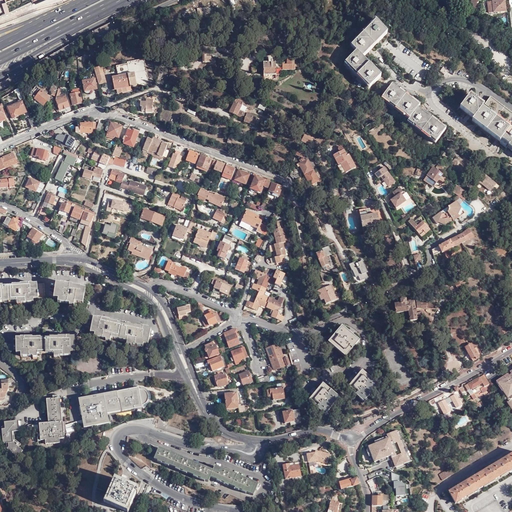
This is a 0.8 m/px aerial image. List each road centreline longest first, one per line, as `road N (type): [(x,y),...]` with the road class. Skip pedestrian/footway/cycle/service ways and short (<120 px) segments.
road 1 (residential): [(257,440),(249,454),(200,449),(135,428),(114,441),(127,462),(169,491),(237,511)]
road 2 (residential): [(0,148),(97,113),(283,180)]
road 3 (residential): [(240,317),(289,331),(317,324),(418,276),(440,240)]
road 4 (residential): [(353,439),(511,350)]
road 5 (tertiary): [(0,79),(146,0)]
road 6 (unknown): [(97,113),(163,89),(223,115)]
road 7 (tertiary): [(180,352),(212,421),(257,440)]
